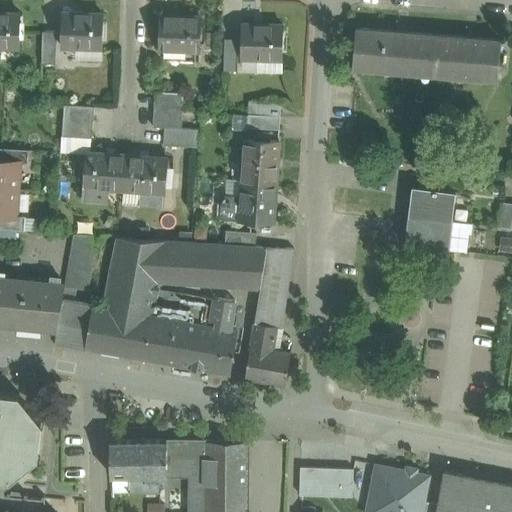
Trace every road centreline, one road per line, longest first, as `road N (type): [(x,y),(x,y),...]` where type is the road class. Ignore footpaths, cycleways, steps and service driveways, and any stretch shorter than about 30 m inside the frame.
road 1 (residential): [(321,0),(313,247),(296,408)]
road 2 (tertiary): [(511,455),(296,408)]
road 3 (tertiary): [(296,408),(98,373)]
road 4 (residential): [(101,511),(98,373)]
road 5 (residential): [(133,0),(130,129)]
